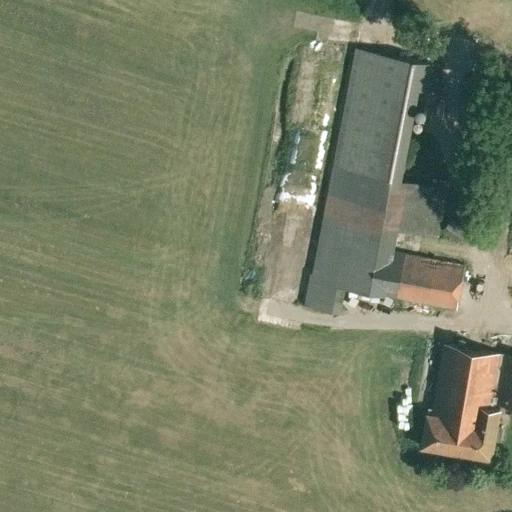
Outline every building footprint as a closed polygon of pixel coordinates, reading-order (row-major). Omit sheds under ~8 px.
[(356,48),(341,131),(408,140),(418,86),(437,90),(442,64),(356,48)] [(314,273),(345,279),(353,246),(388,249),(393,221),(402,173),(408,141),(340,131),(314,273)] [(449,184),(402,173),(393,221),(441,233),(449,184)] [(459,241),(467,229),(451,217),(442,229),(459,241)] [(353,246),(345,287),(457,307),(466,264),(388,249),(353,246)] [(345,279),(314,273),(312,273),(305,305),(340,312),(345,279)] [(493,406),(494,401),(504,353),(445,343),(434,408),(429,407),(422,446),(492,457),(495,438),(500,439),(503,425),(497,424),(500,407),(493,406)] [(511,354),(504,353),(494,401),(511,404),(511,354)]
